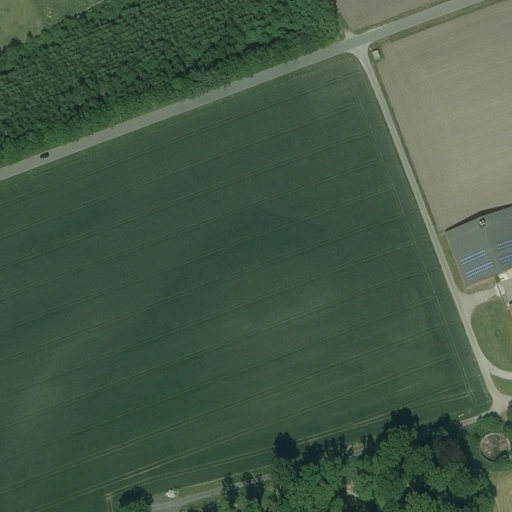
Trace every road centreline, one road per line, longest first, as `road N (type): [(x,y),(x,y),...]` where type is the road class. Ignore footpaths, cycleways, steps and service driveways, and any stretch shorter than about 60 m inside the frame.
road 1 (unclassified): [(506,400),(490,388),(355,43)]
road 2 (unclassified): [(144,511),(488,412),(506,400)]
road 3 (unclassified): [(355,43),(0,177)]
road 4 (unclassified): [(474,0),(355,43)]
